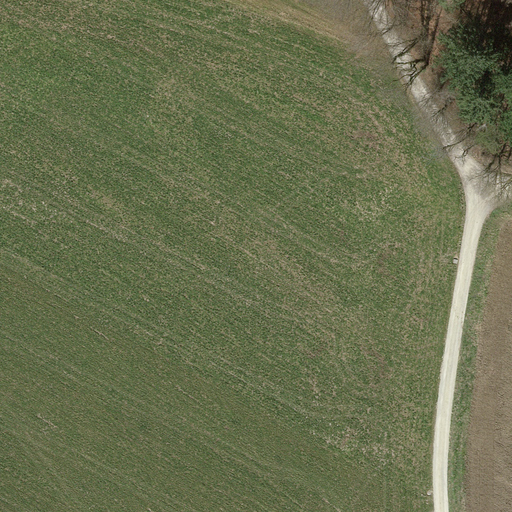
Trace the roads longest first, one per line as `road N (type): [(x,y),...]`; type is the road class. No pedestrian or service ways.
road 1 (track): [(477,190),(441,449),(443,511)]
road 2 (track): [(377,0),(477,190)]
